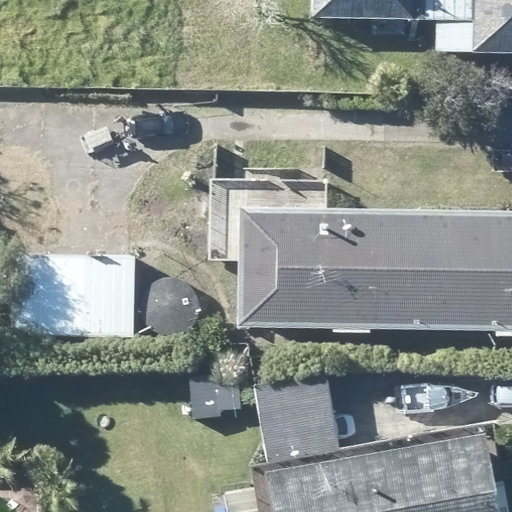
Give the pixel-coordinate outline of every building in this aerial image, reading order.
[(511,0),(304,0),(304,22),(427,22),(426,56),(511,56),(511,0)] [(511,213),(325,211),(245,210),(237,210),(235,282),(235,327),(511,330),(511,213)] [(56,255),(9,254),(10,336),(134,335),(133,254),(122,255),(56,255)] [(143,261),(141,341),(184,342),(186,262),(143,261)] [(499,462),(492,422),(338,450),(324,373),(250,386),(264,462),(239,466),(247,511),(508,511),(501,475),(499,462)]
